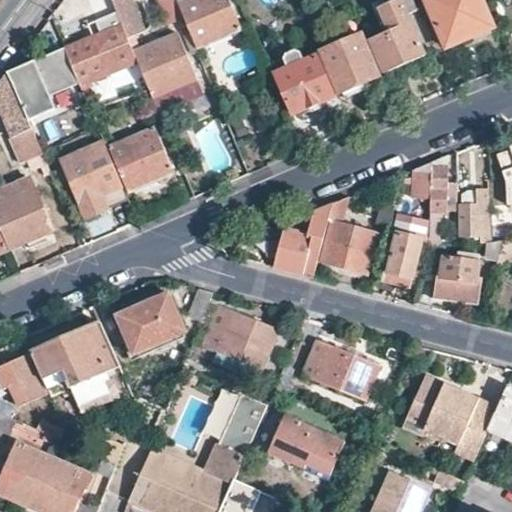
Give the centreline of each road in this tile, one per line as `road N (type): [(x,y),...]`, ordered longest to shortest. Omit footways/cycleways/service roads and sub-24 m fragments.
road 1 (residential): [(511,95),(178,235)]
road 2 (residential): [(178,235),(192,259),(210,268),(511,346)]
road 3 (residential): [(178,235),(0,309)]
